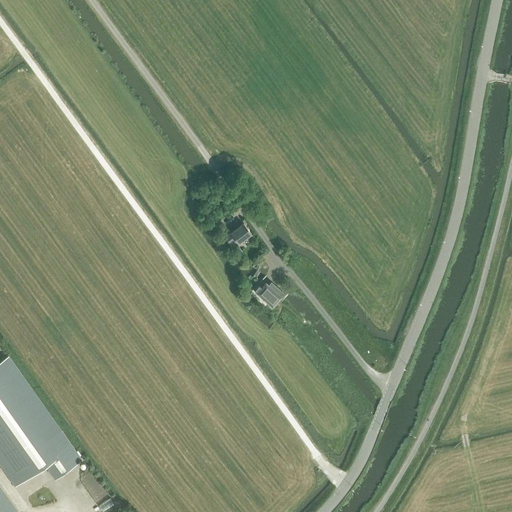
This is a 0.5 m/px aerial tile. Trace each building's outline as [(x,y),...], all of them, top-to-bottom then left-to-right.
[(222,221),(216,225),(223,233),(228,230),(222,221)] [(237,244),(251,234),(243,223),(230,232),(229,231),(223,236),(228,242),(233,238),(237,244)] [(242,251),(238,246),(234,250),(237,255),(242,251)] [(281,296),(284,293),(271,281),(268,284),(266,282),(261,288),(259,286),(254,291),(272,308),(281,297),(281,296)] [(7,357),(0,361),(0,460),(16,483),(44,464),(54,477),(81,458),(61,429),(59,430),(7,357)] [(17,511),(0,487),(0,511),(17,511)] [(110,498),(99,506),(103,511),(114,503),(110,498)]
